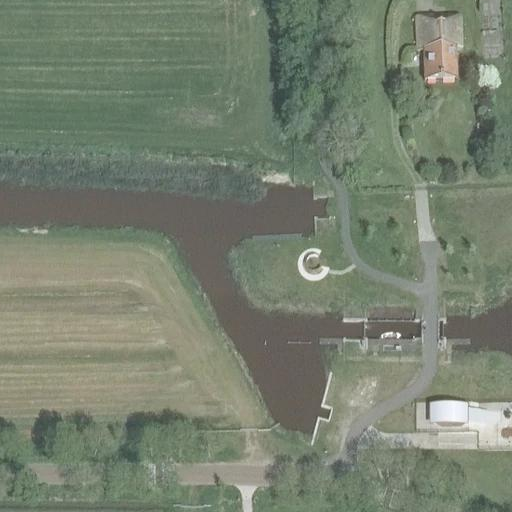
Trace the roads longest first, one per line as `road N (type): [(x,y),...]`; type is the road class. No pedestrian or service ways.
road 1 (tertiary): [(341,486),(246,475),(0,476)]
road 2 (unclassified): [(341,486),(361,421),(426,375),(423,242)]
